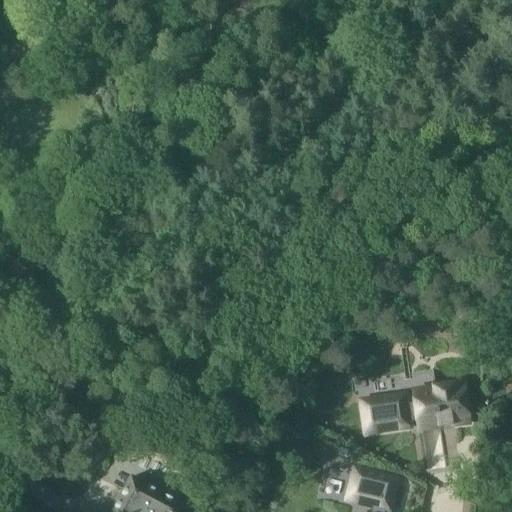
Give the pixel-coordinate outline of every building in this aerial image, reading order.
[(264,351),(250,348),(248,361),(261,364),(264,351)] [(416,402),(417,403),(419,422),(420,429),(453,425),(453,421),(468,419),(463,386),(434,390),(435,399),(416,402)] [(408,423),(419,422),(417,403),(405,405),(404,397),(363,403),(367,433),(409,427),(408,423)] [(356,471),(349,500),(373,507),(372,511),(385,511),(386,510),(389,511),(397,481),(356,471)] [(188,511),(190,510),(131,479),(113,511),(188,511)]
